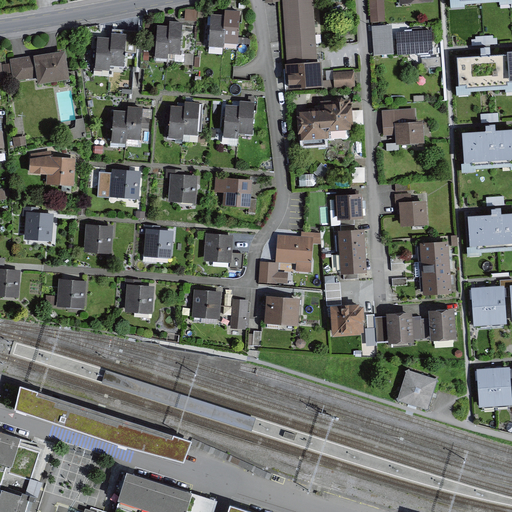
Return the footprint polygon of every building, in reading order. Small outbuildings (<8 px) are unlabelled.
[(281,0),(287,73),(319,70),(313,0),(281,0)] [(432,0),(399,0),(400,11),(433,8),(432,0)] [(383,1),(368,2),(371,25),(385,23),(383,1)] [(238,44),(239,13),(225,13),(225,16),(224,44),(238,44)] [(225,16),(210,16),(209,47),(224,47),(224,44),(225,16)] [(178,55),(180,24),(169,23),(169,28),(167,55),(178,55)] [(392,25),(372,27),(374,56),(394,54),(392,25)] [(169,28),(156,27),(155,59),(167,60),(167,55),(169,28)] [(432,30),(396,32),(398,55),(433,53),(432,30)] [(126,36),(110,35),(110,39),(108,67),(123,68),(126,36)] [(110,39),(97,38),(95,70),(108,71),(108,67),(110,39)] [(476,44),(471,44),(472,52),(498,50),(497,43),(493,43),(493,40),(476,41),(476,44)] [(66,52),(10,61),(13,80),(37,76),(38,83),(70,78),(66,52)] [(479,63),(455,65),(458,100),(511,95),(509,60),(491,62),(490,54),(478,55),(479,63)] [(321,96),(319,70),(287,73),(289,98),(321,96)] [(353,73),(334,74),(335,92),(354,91),(353,73)] [(318,105),(295,107),(298,148),(330,146),(329,136),(353,134),(351,105),(347,103),(347,100),(318,102),(318,105)] [(252,137),(254,103),(239,102),(239,107),(237,136),(252,137)] [(196,136),(198,105),(185,104),(185,109),(183,135),(196,136)] [(239,107),(225,106),(223,138),(237,139),(237,136),(239,107)] [(147,132),(148,119),(141,119),(142,109),(127,108),(127,113),(125,140),(139,141),(139,131),(147,132)] [(185,109),(170,108),(168,139),(183,140),(183,135),(185,109)] [(127,113),(112,113),(111,144),(125,145),(125,140),(127,113)] [(415,114),(381,115),(382,140),(395,140),(396,149),(425,147),(424,126),(415,127),(415,114)] [(498,118),(481,120),(481,128),(499,127),(498,118)] [(76,133),(69,134),(70,142),(84,140),(82,125),(75,126),(76,133)] [(486,136),(462,138),(465,170),(511,166),(511,135),(498,136),(497,130),(486,131),(486,136)] [(52,155),(31,157),(32,162),(29,162),(30,167),(53,165),(52,155)] [(53,165),(30,167),(30,171),(40,171),(40,174),(51,174),(50,184),(72,185),(73,165),(55,165),(53,165)] [(138,175),(110,173),(108,195),(137,197),(138,175)] [(196,178),(170,176),(169,199),(194,201),(196,178)] [(250,183),(216,180),(215,190),(227,191),(226,203),(248,205),(248,201),(250,183)] [(410,184),(398,184),(398,192),(410,191),(410,184)] [(360,196),(340,197),(341,219),(361,218),(360,196)] [(411,196),(396,196),(397,205),(402,205),(402,224),(425,223),(424,203),(411,203),(411,196)] [(504,200),(486,201),(487,211),(505,210),(504,200)] [(257,202),(248,201),(248,205),(248,211),(256,211),(257,202)] [(492,220),(470,222),(473,257),(511,254),(511,218),(504,219),(503,211),(492,212),(492,220)] [(52,217),(29,215),(27,236),(50,238),(52,217)] [(111,229),(88,228),(86,249),(109,251),(111,229)] [(340,232),(341,255),(363,253),(362,231),(340,232)] [(300,240),(278,239),(276,264),(295,265),(295,275),(311,276),(313,249),(320,249),(321,236),(301,235),(300,240)] [(172,238),(145,236),(143,262),(170,264),(172,238)] [(231,270),(232,254),(233,242),(205,240),(203,268),(231,270)] [(423,262),(448,260),(447,243),(422,245),(423,262)] [(363,253),(341,255),(343,280),(365,279),(363,253)] [(232,254),(231,270),(241,271),(243,255),(232,254)] [(403,255),(391,256),(391,263),(404,263),(403,255)] [(2,261),(0,260),(0,292),(18,294),(19,273),(1,271),(2,261)] [(449,275),(448,260),(423,262),(424,277),(449,275)] [(404,263),(391,263),(391,271),(404,271),(404,263)] [(287,277),(277,277),(278,268),(260,266),(258,286),(287,288),(287,277)] [(450,292),(449,275),(424,277),(425,293),(450,292)] [(405,278),(393,278),(393,286),(405,286),(405,278)] [(61,282),(59,304),(82,306),(84,284),(61,282)] [(340,284),(326,285),(327,304),(341,304),(340,284)] [(152,290),(129,288),(128,308),(151,310),(152,290)] [(502,289),(487,290),(489,329),(505,328),(502,289)] [(474,330),(489,329),(487,290),(471,291),(474,330)] [(221,295),(195,293),(194,315),(219,317),(221,295)] [(55,305),(56,297),(46,296),(46,305),(55,305)] [(298,300),(266,298),(264,323),(296,326),(298,300)] [(250,301),(233,300),(232,327),(248,328),(250,301)] [(363,307),(332,310),(334,334),(365,332),(363,307)] [(454,338),(452,313),(428,314),(429,321),(419,321),(421,340),(454,338)] [(385,321),(374,321),(376,342),(421,340),(419,321),(410,322),(410,316),(385,317),(385,321)] [(261,331),(254,330),(253,347),(260,347),(261,331)] [(252,431),(256,418),(106,370),(102,383),(252,431)] [(492,371),(494,408),(510,407),(508,370),(492,371)] [(437,382),(407,371),(397,398),(427,409),(437,382)] [(478,409),(494,408),(492,371),(476,372),(478,409)] [(173,436),(135,424),(132,434),(129,443),(35,413),(41,392),(21,386),(14,409),(121,445),(184,461),(192,440),(174,433),(173,436)] [(35,413),(129,443),(132,434),(135,424),(137,419),(109,411),(108,412),(42,391),(41,392),(35,413)] [(0,461),(11,465),(19,441),(21,437),(0,430),(0,461)] [(296,435),(285,431),(283,437),(294,441),(296,435)] [(0,490),(0,489),(29,499),(44,449),(19,441),(11,465),(0,461),(0,490)] [(158,511),(185,511),(192,492),(126,471),(117,499),(158,511)] [(0,489),(0,490),(0,511),(24,511),(29,499),(0,489)]
